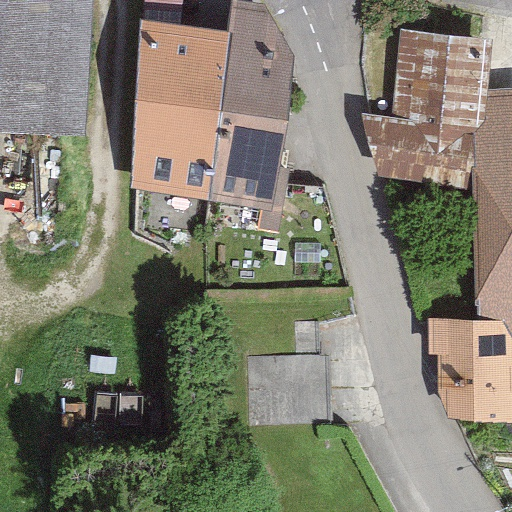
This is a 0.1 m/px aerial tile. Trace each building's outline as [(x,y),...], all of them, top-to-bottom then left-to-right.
[(103,0),(0,0),(0,132),(97,137),(103,0)] [(185,10),(186,0),(147,0),(147,7),(185,10)] [(226,201),(285,206),(308,54),(272,3),(244,1),(243,34),(226,201)] [(226,201),(243,34),(151,25),(134,192),(226,201)] [(399,114),(493,129),(503,93),(504,40),(405,31),(399,114)] [(488,236),(511,235),(511,92),(503,93),(493,129),(488,187),(488,236)] [(488,187),(493,129),(399,114),(375,118),(388,185),(488,187)] [(511,235),(488,236),(487,317),(511,317),(511,235)] [(511,317),(487,317),(435,313),(441,369),(464,421),(511,421),(511,317)] [(336,429),(334,356),(250,359),(253,431),(336,429)]
